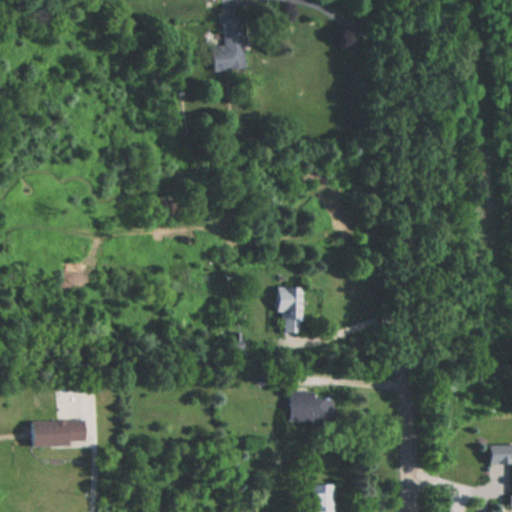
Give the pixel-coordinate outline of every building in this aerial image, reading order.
[(243,69),(238,17),(219,18),(221,46),(208,47),(210,72),(243,69)] [(298,287),(274,287),(274,333),(298,333),(298,287)] [(310,399),(310,390),(286,390),(285,423),(330,424),(330,399),(310,399)] [(81,445),(81,421),(28,422),(28,446),(81,445)] [(511,444),(485,444),(485,465),(509,465),(509,510),(511,509),(511,444)] [(331,511),(331,484),(308,484),(307,511),(331,511)]
